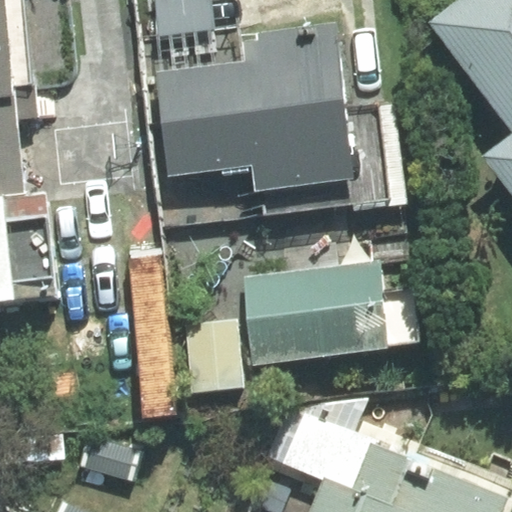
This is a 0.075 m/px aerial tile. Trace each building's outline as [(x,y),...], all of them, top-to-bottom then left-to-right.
[(22,93),(13,0),(0,0),(0,302),(64,295),(53,195),(33,196),(26,126),(46,125),(43,91),(22,93)] [(511,132),(485,154),(511,187),(511,0),(462,0),(432,24),(511,123),(511,132)] [(350,102),(339,18),(259,28),(260,39),(244,40),(246,61),(158,71),(170,173),(255,163),(258,188),(264,187),(267,212),(356,202),(359,234),(420,228),(407,112),(384,115),(382,99),(350,102)] [(245,280),(256,364),(393,347),(383,263),(245,280)] [(236,315),(185,321),(192,387),(243,382),(236,315)] [(181,410),(173,333),(141,337),(149,414),(181,410)] [(507,511),(511,502),(511,489),(414,448),(412,454),(376,439),(356,486),(330,475),(313,511),(507,511)] [(0,468),(0,510),(3,511),(52,511),(59,500),(0,468)]
